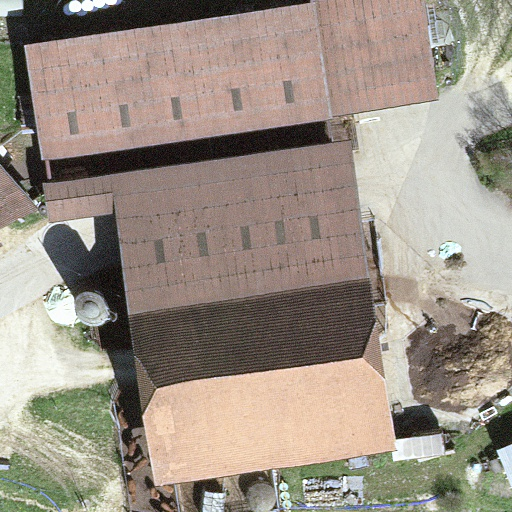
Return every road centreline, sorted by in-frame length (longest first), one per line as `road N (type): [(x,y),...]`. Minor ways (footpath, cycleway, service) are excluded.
road 1 (track): [(0,277),(98,226),(429,174)]
road 2 (track): [(503,82),(454,109),(435,139),(429,174)]
road 3 (track): [(429,174),(456,232),(511,262)]
